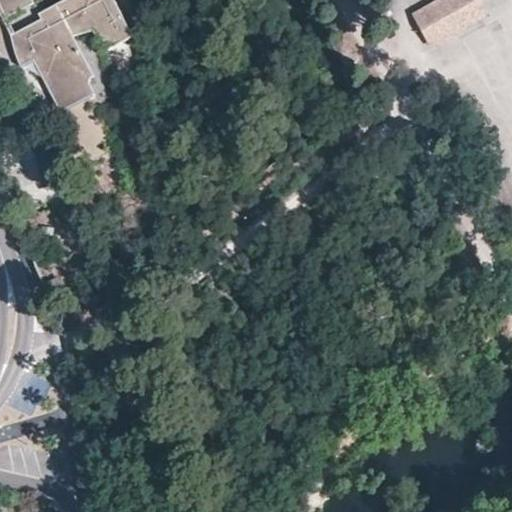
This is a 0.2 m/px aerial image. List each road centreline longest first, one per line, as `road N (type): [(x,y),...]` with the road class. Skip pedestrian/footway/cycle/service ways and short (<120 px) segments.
road 1 (track): [(61,365),(395,125)]
road 2 (residential): [(0,380),(12,339),(0,255)]
